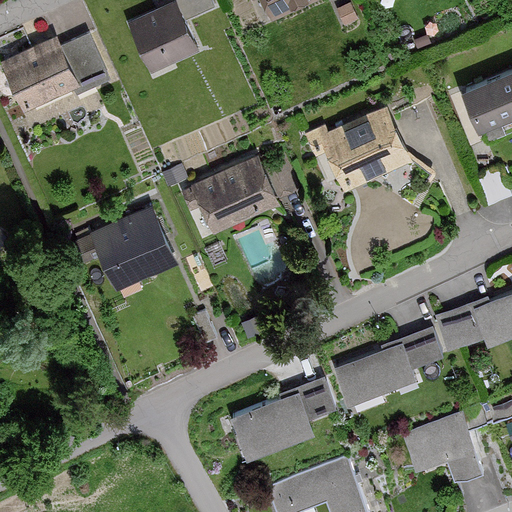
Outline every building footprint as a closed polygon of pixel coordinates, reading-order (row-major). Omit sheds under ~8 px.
[(171,0),(126,24),(151,73),(199,49),(187,25),(218,9),(213,0),(171,0)] [(261,0),(270,19),(312,0),(261,0)] [(54,36),(0,62),(24,112),(74,88),(76,94),(108,78),(87,34),(60,47),(54,36)] [(488,144),(511,133),(511,68),(460,91),(477,130),(481,128),(488,144)] [(315,158),(326,153),(343,190),(410,159),(384,105),(328,132),(325,125),(304,135),(315,158)] [(190,211),(200,206),(213,233),(278,202),(255,155),(181,190),(190,211)] [(86,268),(100,262),(112,291),(176,263),(152,208),(74,241),(86,268)] [(511,332),(511,290),(489,300),(487,295),(435,316),(447,347),(484,333),(487,343),(511,332)] [(411,363),(441,352),(431,326),(379,345),(381,350),(334,368),(346,399),(415,374),(411,363)] [(330,406),(319,376),(278,391),(280,396),(228,416),(244,457),(314,429),(309,414),(330,406)] [(483,469),(460,411),(403,434),(415,465),(444,454),(454,480),(483,469)] [(367,511),(344,456),(268,488),(278,511),(295,511),(325,500),(329,511),(367,511)]
